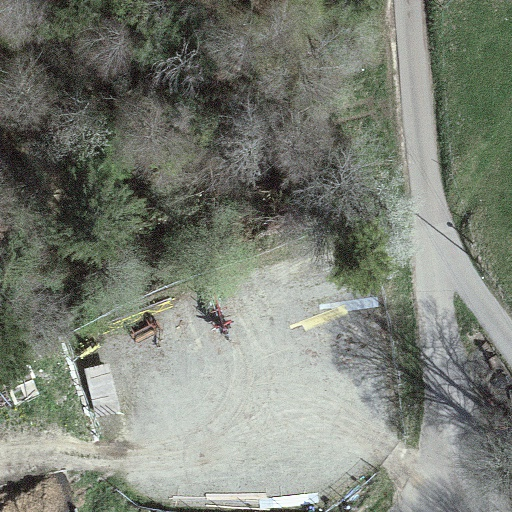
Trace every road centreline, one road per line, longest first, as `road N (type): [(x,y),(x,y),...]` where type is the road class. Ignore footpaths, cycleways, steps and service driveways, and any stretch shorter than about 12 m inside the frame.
road 1 (unclassified): [(488,511),(448,389),(429,215)]
road 2 (unclassified): [(429,215),(406,0)]
road 3 (unclassified): [(511,348),(429,215)]
